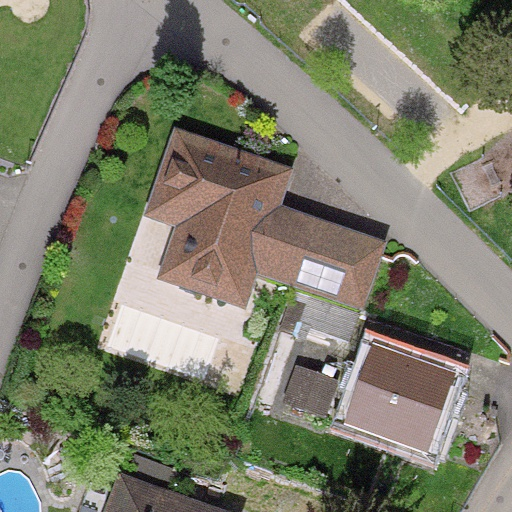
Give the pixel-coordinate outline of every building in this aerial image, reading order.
[(176,226),(158,278),(245,308),(257,272),(364,309),(388,241),(281,204),(293,168),(174,127),(143,215),(176,226)] [(456,372),(373,343),(344,424),(427,453),(456,372)] [(339,380),(295,364),(282,401),(326,417),(339,380)] [(128,451),(120,472),(164,488),(172,467),(128,451)] [(227,511),(164,488),(120,472),(104,511),(227,511)]
